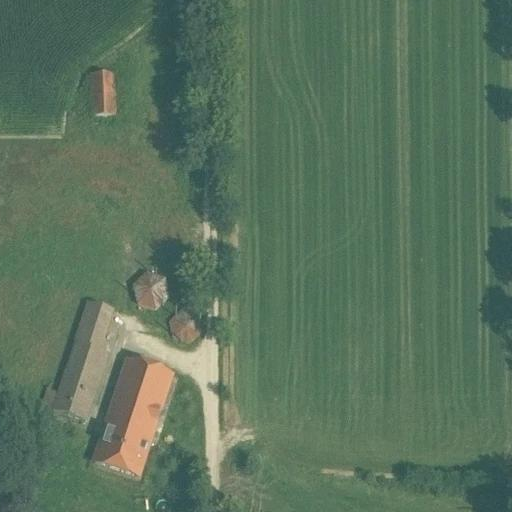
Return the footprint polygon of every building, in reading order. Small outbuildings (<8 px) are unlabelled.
[(89,78),(91,120),(116,119),(114,77),(89,78)] [(88,182),(39,182),(39,280),(88,280),(88,182)] [(147,265),(123,271),(131,304),(155,299),(147,265)] [(65,373),(61,387),(49,383),(40,410),(52,413),(52,415),(85,425),(106,356),(100,355),(114,314),(85,304),(73,344),(63,341),(76,302),(0,277),(0,354),(53,372),(54,368),(65,373)] [(249,307),(250,397),(294,397),(294,344),(288,345),(288,306),(249,307)] [(177,309),(162,324),(178,339),(192,323),(177,309)] [(94,466),(137,481),(171,377),(127,362),(94,466)]
